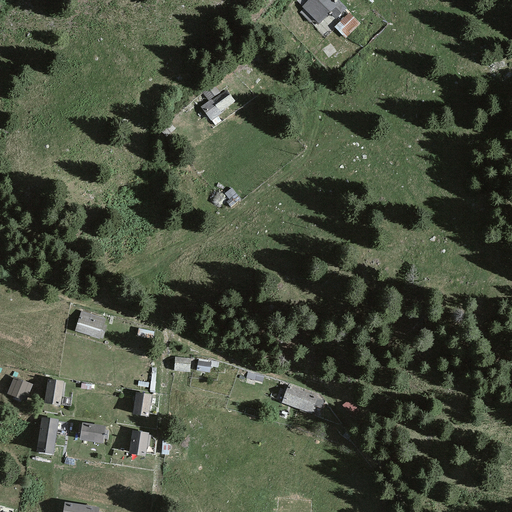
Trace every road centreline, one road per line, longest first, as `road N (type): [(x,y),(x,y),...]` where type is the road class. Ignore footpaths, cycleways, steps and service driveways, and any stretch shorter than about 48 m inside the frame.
road 1 (track): [(170,338),(315,388),(403,492),(409,511)]
road 2 (track): [(156,511),(170,338)]
